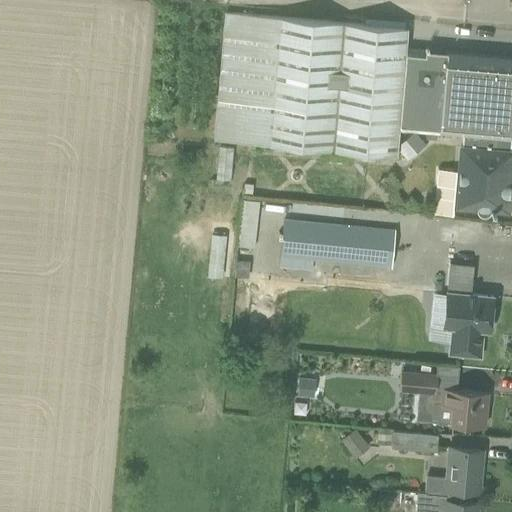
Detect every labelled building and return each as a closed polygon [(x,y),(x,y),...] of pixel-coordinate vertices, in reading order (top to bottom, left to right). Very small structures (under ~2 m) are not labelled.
[(398,129),(500,138),(511,139),(511,57),(507,57),(405,47),(406,28),(225,12),(213,140),(395,155),(398,129)] [(414,133),(397,147),(407,158),(424,144),(414,133)] [(218,145),(215,178),(230,179),(232,146),(218,145)] [(452,214),(452,208),(476,210),(476,212),(478,214),(479,215),(482,216),(484,216),(486,215),(487,214),(489,212),(509,213),(510,207),(508,207),(510,180),(506,179),(507,171),(511,172),(511,159),(511,151),(493,150),(458,146),(456,170),(437,168),(433,213),(452,214)] [(278,267),(313,271),(314,259),(390,267),(394,230),(283,219),(278,267)] [(211,232),(207,275),(208,275),(221,276),(225,234),(212,232),(211,232)] [(247,277),(248,260),(235,259),(234,275),(247,277)] [(493,296),(473,294),(446,291),(443,327),(451,328),(448,353),(460,355),(480,357),(482,331),(489,331),(493,296)] [(344,318),(329,325),(340,346),(343,351),(357,344),(355,339),(344,318)] [(458,366),(436,365),(435,374),(457,376),(458,366)] [(435,374),(399,372),(397,389),(434,392),(435,374)] [(299,377),(297,395),(311,396),(313,378),(299,377)] [(433,402),(431,421),(438,422),(450,423),(464,424),(484,426),(487,392),(467,390),(442,388),(440,403),(433,402)] [(349,448),(363,437),(356,427),(341,438),(349,448)] [(389,443),(391,429),(378,428),(377,442),(389,443)] [(389,443),(389,448),(436,452),(438,434),(391,429),(389,443)] [(426,492),(464,496),(464,490),(478,491),(482,450),(450,446),(447,477),(425,475),(424,492),(426,492)] [(416,491),(414,511),(476,511),(477,503),(463,502),(464,496),(426,492),(424,492),(416,491)]
